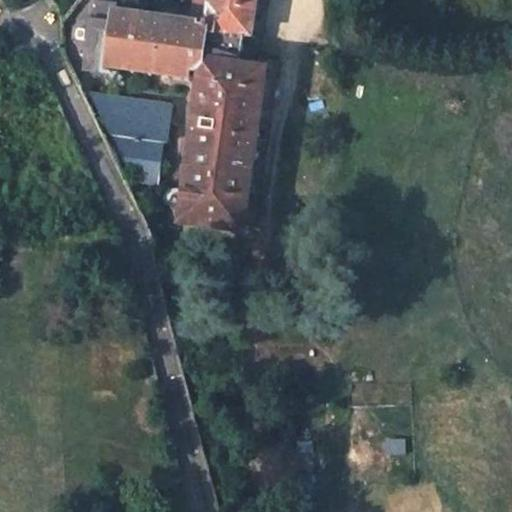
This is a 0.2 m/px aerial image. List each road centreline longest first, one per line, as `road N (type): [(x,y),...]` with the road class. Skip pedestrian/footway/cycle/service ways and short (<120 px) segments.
road 1 (residential): [(0,15),(48,55),(132,227),(196,511)]
road 2 (track): [(275,511),(265,477),(264,200),(285,66)]
